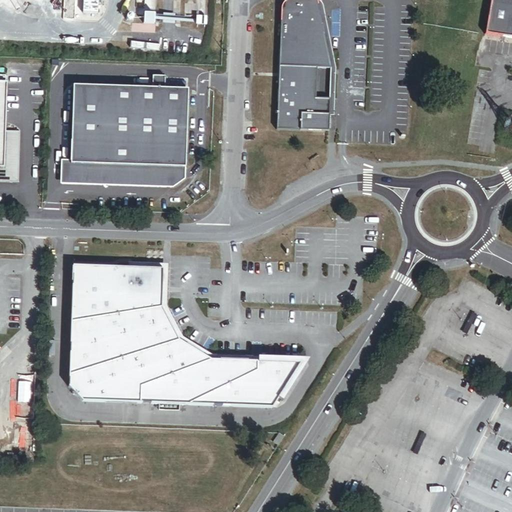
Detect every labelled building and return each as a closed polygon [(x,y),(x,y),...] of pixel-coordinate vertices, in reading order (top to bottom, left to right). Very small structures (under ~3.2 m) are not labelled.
[(97,13),(97,0),(82,0),(82,12),(97,13)] [(281,10),(276,130),(329,132),(329,117),(330,99),(315,99),(316,69),(331,69),(331,44),(323,4),(315,0),(287,0),(283,3),(281,10)] [(511,0),(491,0),(485,35),(511,39),(511,0)] [(147,18),(147,27),(159,28),(159,19),(147,18)] [(152,89),(73,86),(71,164),(185,167),(187,92),(164,91),(165,78),(152,78),(152,89)] [(7,133),(8,83),(0,83),(0,183),(20,184),(21,133),(7,133)] [(281,405),(311,360),(213,356),(181,347),(171,313),(173,269),(129,268),(129,273),(163,274),(162,313),(174,353),(212,365),(300,367),(277,402),(281,405)] [(277,402),(300,367),(212,365),(174,353),(162,313),(163,274),(129,273),(74,271),(70,390),(83,405),(271,411),(277,402)] [(275,448),(283,435),(277,435),(270,445),(275,448)]
